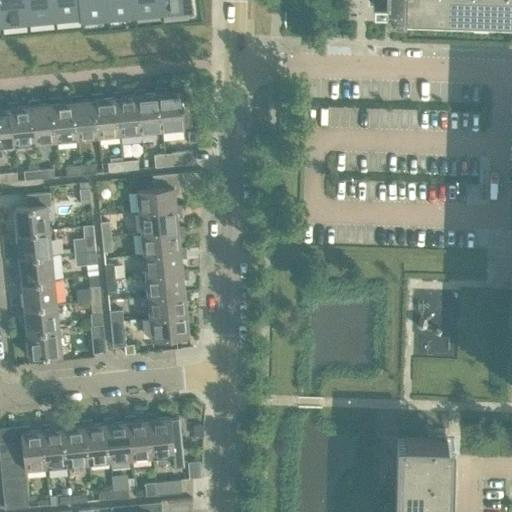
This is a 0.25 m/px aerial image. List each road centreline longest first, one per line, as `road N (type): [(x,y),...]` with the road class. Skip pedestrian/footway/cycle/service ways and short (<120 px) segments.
road 1 (residential): [(224,371),(233,61)]
road 2 (residential): [(233,61),(501,71)]
road 3 (residential): [(0,394),(224,371)]
road 4 (residential): [(497,216),(501,71)]
road 5 (residential): [(220,511),(224,371)]
